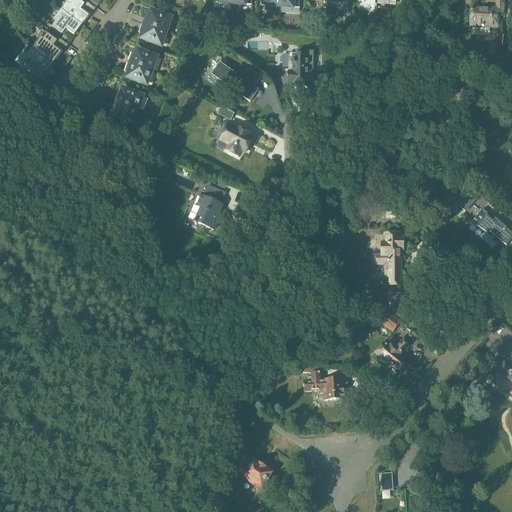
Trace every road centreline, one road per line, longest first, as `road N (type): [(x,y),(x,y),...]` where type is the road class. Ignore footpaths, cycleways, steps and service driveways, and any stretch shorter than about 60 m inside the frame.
road 1 (residential): [(511,290),(388,436),(333,462)]
road 2 (residential): [(333,462),(230,394),(165,313)]
road 3 (residential): [(108,12),(89,95),(63,82),(67,74)]
